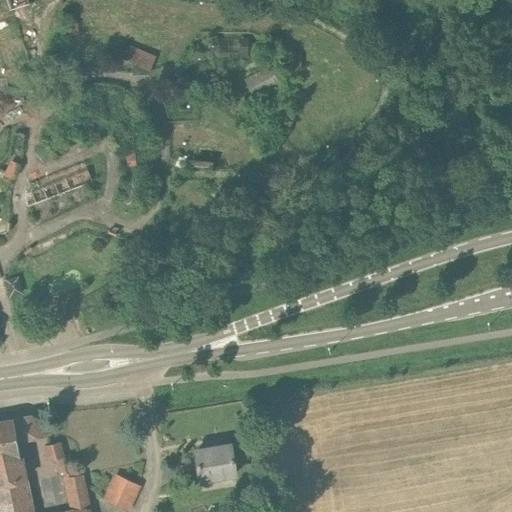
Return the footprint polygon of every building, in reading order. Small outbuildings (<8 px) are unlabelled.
[(128,42),(122,58),(153,70),(159,54),(128,42)] [(255,94),(281,83),(273,66),(247,77),(255,94)] [(87,159),(27,184),(36,205),(95,180),(87,159)] [(19,457),(16,441),(12,420),(0,422),(0,511),(34,511),(23,456),(19,457)] [(50,462),(57,460),(64,458),(60,442),(46,445),(50,462)] [(199,485),(235,479),(230,445),(193,450),(199,485)] [(92,511),(82,475),(72,477),(71,472),(63,474),(64,479),(63,479),(69,510),(58,511),(92,511)] [(137,486),(117,476),(104,501),(125,511),(137,486)]
